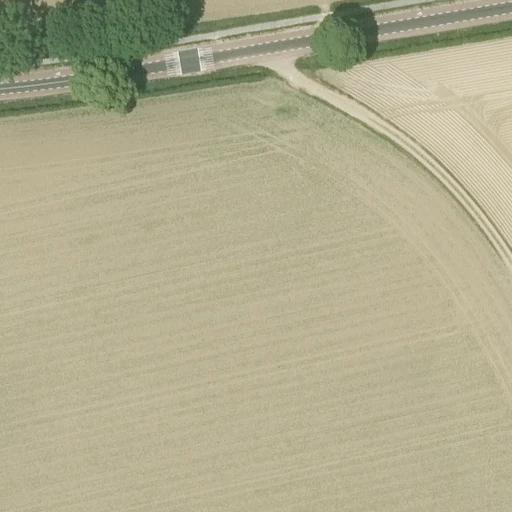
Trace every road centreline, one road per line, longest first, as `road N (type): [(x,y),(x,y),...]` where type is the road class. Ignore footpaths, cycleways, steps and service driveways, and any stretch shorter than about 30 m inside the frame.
road 1 (tertiary): [(0,88),(511,8)]
road 2 (track): [(276,47),(282,67),(414,149),(511,266)]
